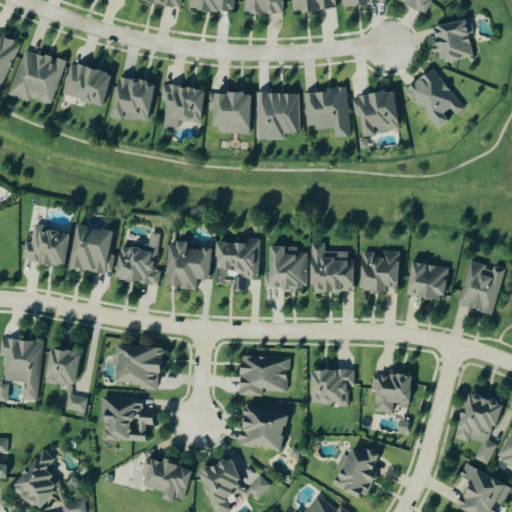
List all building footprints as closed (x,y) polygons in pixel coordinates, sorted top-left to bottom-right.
[(136,0),(136,1),(176,8),(177,0),(136,0)] [(188,0),(188,11),(232,12),(232,0),(188,0)] [(282,14),(282,0),(242,0),(243,14),(282,14)] [(334,0),(289,0),(291,13),(335,10),(334,0)] [(340,0),(341,8),(384,4),(383,0),(340,0)] [(429,0),(392,0),(422,15),(429,0)] [(471,57),(464,21),(430,27),(435,54),(437,53),(439,63),(471,57)] [(0,89),(19,45),(0,36),(0,89)] [(65,64),(24,50),(8,97),(28,104),(29,99),(50,106),(65,64)] [(61,97),(102,106),(109,73),(68,65),(61,97)] [(436,131),(448,121),(443,114),(449,109),(454,116),(463,109),(432,68),(404,89),(436,131)] [(109,118),(122,120),(122,118),(146,122),(153,84),(116,77),(109,118)] [(199,124),(203,90),(161,85),(160,100),(165,101),(162,127),(177,128),(177,121),(199,124)] [(348,137),(345,90),(303,93),(305,130),(332,128),(333,138),(348,137)] [(361,136),(399,131),(393,91),(350,97),(353,115),(358,115),(361,136)] [(220,134),(248,135),(249,95),(208,93),(207,111),(212,111),(211,127),(220,128),(220,134)] [(256,141),(282,140),(282,134),(298,134),(298,94),(255,94),(256,141)] [(111,256),(107,255),(111,232),(74,226),(67,268),(108,275),(111,256)] [(67,233),(32,228),(29,245),(24,244),(21,262),(62,268),(67,233)] [(256,281),(257,242),(214,241),(214,286),(230,286),(230,293),(244,293),(244,281),(256,281)] [(165,288),(194,290),(194,280),(207,281),(208,250),(186,248),(186,244),(167,243),(165,288)] [(115,280),(155,286),(157,272),(152,272),(155,249),(120,244),(115,280)] [(350,293),(350,253),(323,253),(323,244),(309,245),(309,293),(350,293)] [(268,247),(267,289),(281,289),(282,293),(305,294),(306,248),(268,247)] [(396,254),(360,253),(359,292),(396,293),(396,254)] [(491,315),(502,270),(467,262),(456,307),(491,315)] [(405,296),(440,303),(446,269),(410,263),(405,296)] [(40,343),(0,339),(0,357),(4,357),(1,381),(22,383),(21,396),(35,397),(40,343)] [(157,389),(159,349),(114,347),(112,386),(157,389)] [(71,387),(76,353),(48,349),(43,383),(71,387)] [(238,396),(286,396),(285,358),(237,358),(238,396)] [(349,371),(309,371),(309,405),(348,406),(349,371)] [(377,371),(374,411),(392,414),(393,402),(398,402),(398,407),(409,408),(412,375),(377,371)] [(453,438),(478,445),(473,461),(487,466),(493,444),(488,442),(499,404),(466,394),(453,438)] [(84,399),(65,397),(63,413),(83,414),(84,399)] [(98,424),(102,424),(101,441),(147,443),(148,412),(140,412),(141,400),(99,398),(98,424)] [(285,415),(243,408),(236,445),(278,453),(285,415)] [(511,425),(494,462),(511,470),(511,425)] [(362,501),(379,457),(349,445),(332,488),(362,501)] [(58,486),(43,471),(52,462),(42,452),(8,486),(34,511),(58,486)] [(163,492),(161,499),(181,503),(189,469),(144,460),(138,487),(163,492)] [(229,461),(197,472),(211,511),(228,511),(223,498),(240,492),(229,461)] [(494,511),(507,489),(464,466),(458,477),(467,481),(453,508),(460,511),(494,511)] [(266,486),(256,478),(245,492),(255,500),(266,486)] [(342,511),(316,494),(304,511),(342,511)] [(60,511),(83,511),(82,502),(60,506),(60,511)]
